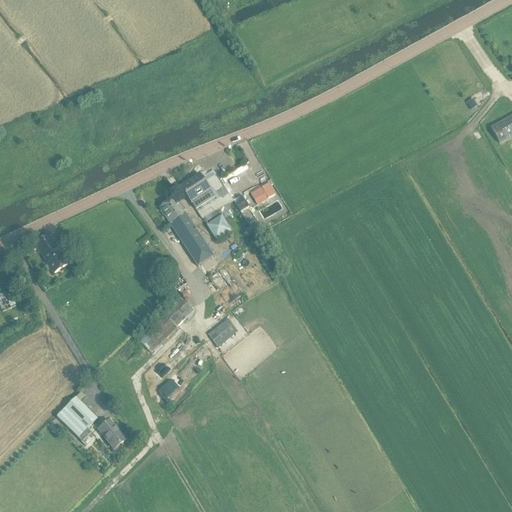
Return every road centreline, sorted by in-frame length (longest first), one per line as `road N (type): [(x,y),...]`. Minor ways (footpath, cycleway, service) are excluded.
road 1 (tertiary): [(0,244),(282,119),(505,0)]
road 2 (track): [(203,511),(149,422),(136,379),(197,320),(203,301)]
road 3 (track): [(502,85),(455,139),(310,215)]
